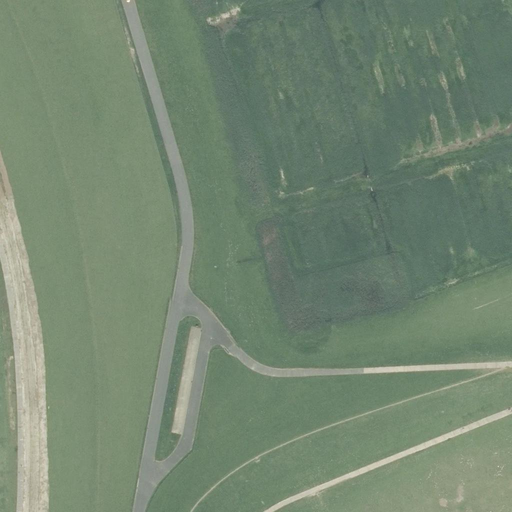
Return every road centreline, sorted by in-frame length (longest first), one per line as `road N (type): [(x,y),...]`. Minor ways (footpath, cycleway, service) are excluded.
road 1 (track): [(511,356),(290,364),(253,358),(210,313)]
road 2 (track): [(22,511),(23,391),(0,215)]
road 3 (track): [(254,511),(308,482),(511,400)]
